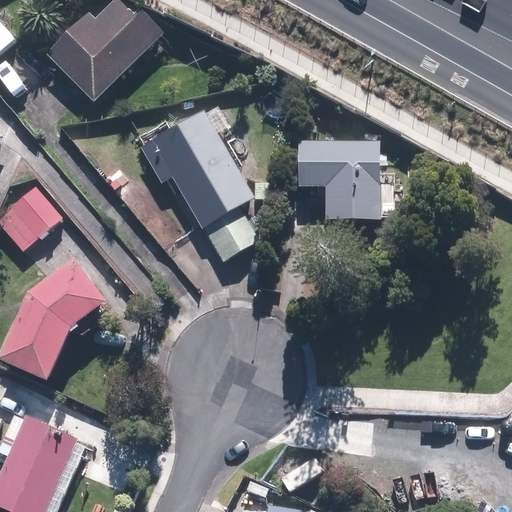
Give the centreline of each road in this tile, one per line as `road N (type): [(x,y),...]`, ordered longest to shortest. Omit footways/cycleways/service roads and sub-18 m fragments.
road 1 (motorway): [(511,82),(363,0)]
road 2 (residential): [(237,373),(173,511)]
